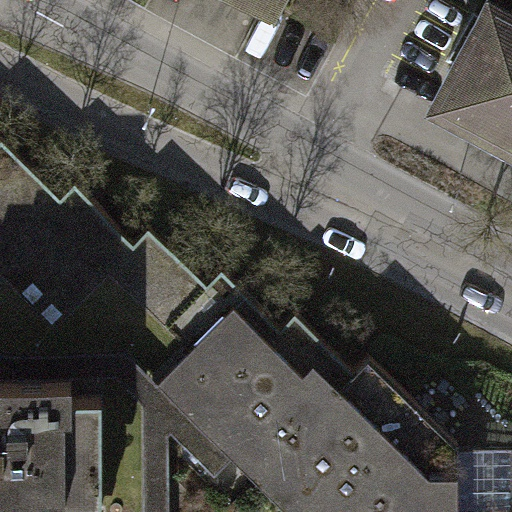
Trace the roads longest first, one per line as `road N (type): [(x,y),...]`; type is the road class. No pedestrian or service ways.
road 1 (tertiary): [(0,64),(52,92),(286,164)]
road 2 (tertiary): [(286,164),(39,0)]
road 3 (tertiary): [(286,164),(511,287)]
